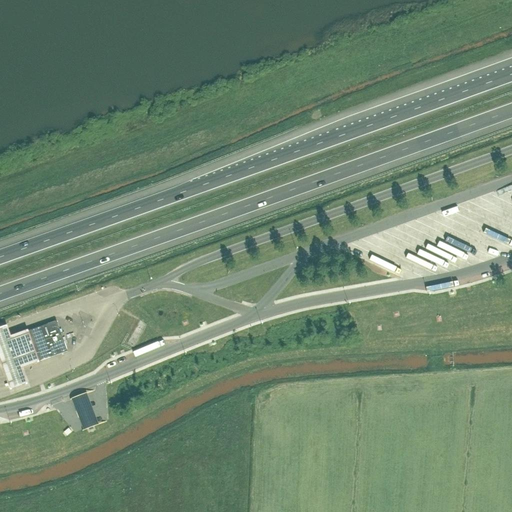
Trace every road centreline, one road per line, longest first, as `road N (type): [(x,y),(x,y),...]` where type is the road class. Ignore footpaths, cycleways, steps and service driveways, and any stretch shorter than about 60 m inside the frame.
road 1 (motorway): [(0,292),(511,110)]
road 2 (motorway): [(511,73),(0,255)]
